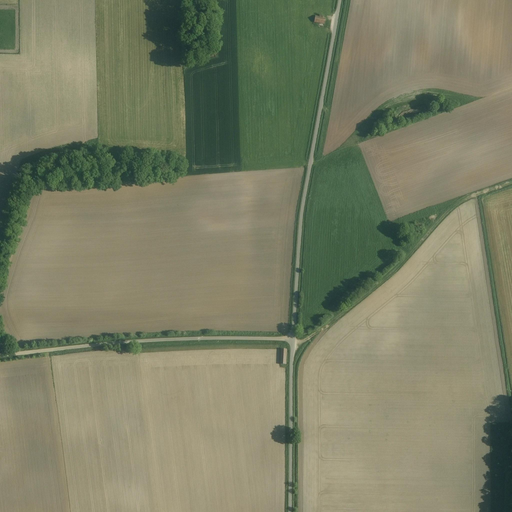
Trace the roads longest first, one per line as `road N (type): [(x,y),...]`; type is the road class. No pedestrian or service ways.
road 1 (unclassified): [(292,339),(302,209),(339,0)]
road 2 (unclassified): [(292,339),(137,340),(0,356)]
road 3 (track): [(511,182),(449,207),(385,278),(306,338),(292,339)]
road 4 (unclassified): [(289,511),(292,339)]
